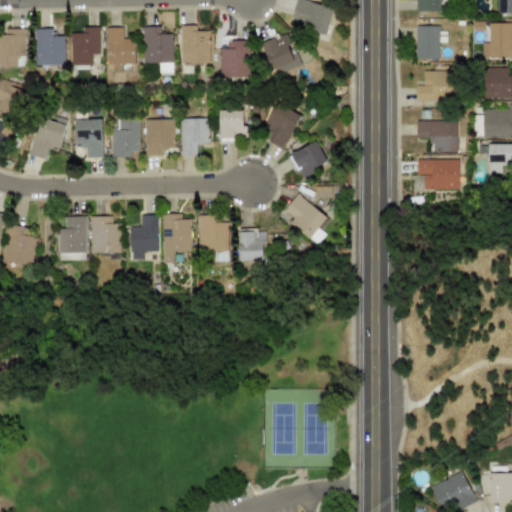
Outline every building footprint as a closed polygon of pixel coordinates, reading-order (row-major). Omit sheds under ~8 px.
[(324,38),(331,7),(303,0),(294,0),(291,18),(301,21),(299,32),(324,38)] [(439,11),(438,0),(415,0),(415,11),(439,11)] [(511,13),(511,0),(496,0),(497,14),(511,13)] [(510,23),(488,23),(487,43),(481,43),(481,58),(511,58),(511,41),(510,42),(510,23)] [(179,62),(208,63),(209,31),(195,30),(195,25),(180,25),(179,62)] [(159,26),(142,27),(142,63),(160,63),(160,72),(172,72),(171,34),(159,34),(159,26)] [(99,54),(98,27),(82,27),(82,33),(69,33),(70,65),(90,65),(90,54),(99,54)] [(106,64),(121,63),(121,69),(134,68),(133,38),(122,39),(122,27),(105,27),(106,64)] [(438,58),(437,42),(445,42),(445,27),(414,27),(415,59),(438,58)] [(63,35),(51,36),(51,28),(33,29),(34,66),(65,64),(63,35)] [(24,30),(0,30),(0,66),(24,66),(24,30)] [(284,32),(260,40),(271,73),(298,63),(296,55),(292,56),(284,32)] [(218,49),(219,79),(248,78),(247,40),(225,41),(226,48),(218,49)] [(506,67),(482,69),(483,99),(511,97),(511,78),(507,79),(506,67)] [(422,70),(422,86),(415,86),(415,99),(453,100),(454,71),(422,70)] [(25,91),(0,80),(0,112),(13,119),(25,91)] [(299,116),(277,103),(258,135),(281,148),(299,116)] [(482,136),(511,135),(511,106),(506,106),(506,109),(481,109),(482,136)] [(218,110),(218,137),(246,138),(246,125),(241,125),(242,110),(218,110)] [(64,125),(37,117),(27,154),(43,158),(45,148),(57,151),(64,125)] [(180,155),(198,154),(198,143),(207,143),(207,118),(179,118),(180,155)] [(73,120),(74,144),(85,144),(85,157),(101,157),(101,119),(73,120)] [(138,119),(118,120),(118,128),(110,129),(111,157),(130,157),(130,151),(139,151),(138,119)] [(143,119),(144,156),(162,155),(162,148),(173,148),(172,119),(143,119)] [(415,120),(415,137),(429,138),(429,151),(456,151),(456,121),(415,120)] [(0,154),(13,129),(0,122),(0,154)] [(289,154),(301,177),(327,163),(314,141),(289,154)] [(511,143),(487,144),(488,174),(501,174),(501,166),(510,166),(509,156),(511,155),(511,143)] [(458,188),(457,159),(415,160),(415,174),(422,174),(422,189),(458,188)] [(325,214),(295,196),(280,220),(311,238),(325,214)] [(172,251),(189,252),(190,219),(179,219),(180,213),(162,213),(161,262),(171,263),(172,251)] [(157,251),(156,214),(139,214),(139,226),(129,226),(129,258),(142,258),(142,251),(157,251)] [(90,253),(119,252),(118,223),(111,223),(111,215),(89,216),(90,253)] [(226,222),(214,222),(214,215),(196,215),(197,253),(227,252),(226,222)] [(57,260),(85,259),(84,216),(63,216),(63,229),(56,229),(57,260)] [(28,227),(7,224),(1,260),(30,265),(35,237),(27,236),(28,227)] [(262,259),(261,243),(265,243),(264,232),(256,232),(256,229),(236,230),(237,260),(262,259)] [(454,511),(475,501),(460,471),(428,487),(440,510),(450,505),(454,511)] [(511,496),(511,472),(488,474),(489,503),(508,503),(508,497),(511,496)]
